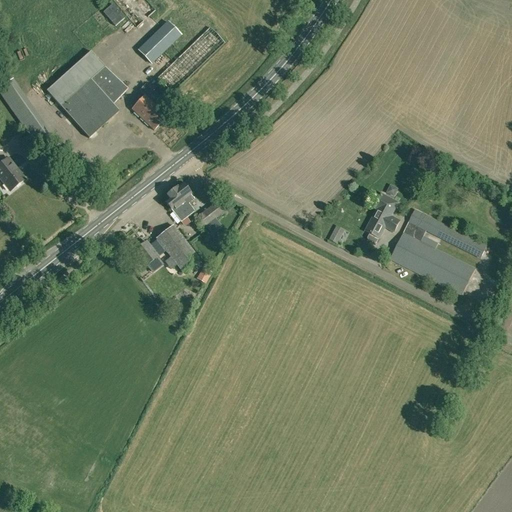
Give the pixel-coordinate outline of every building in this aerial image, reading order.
[(124,18),(112,4),(103,12),(115,26),(124,18)] [(151,64),(181,35),(167,22),(138,50),(151,64)] [(172,93),(224,43),(209,27),(157,78),(172,93)] [(90,52),(46,92),(89,139),(119,111),(112,105),(129,90),(106,65),(104,67),(90,52)] [(12,107),(22,101),(24,104),(29,101),(16,80),(2,89),(12,107)] [(153,130),(166,117),(145,95),(131,109),(153,130)] [(56,145),(62,139),(56,133),(49,139),(56,145)] [(0,178),(10,191),(25,180),(9,158),(1,164),(0,163),(0,178)] [(76,181),(82,175),(77,170),(71,176),(76,181)] [(172,191),(190,215),(195,211),(189,204),(194,199),(190,194),(182,183),(172,191)] [(190,215),(172,191),(165,196),(168,200),(165,202),(170,210),(171,210),(180,222),(190,215)] [(397,203),(381,194),(374,208),(377,209),(374,214),(387,222),(391,216),(397,203)] [(200,233),(227,212),(218,201),(192,222),(200,233)] [(416,210),(391,260),(462,296),(475,270),(462,264),(421,243),(426,232),(480,260),(488,246),(416,210)] [(387,222),(374,214),(365,231),(370,234),(367,238),(368,240),(374,243),(376,243),(385,227),(394,232),(400,220),(391,216),(387,222)] [(219,220),(210,227),(216,234),(225,227),(219,220)] [(182,271),(199,258),(173,226),(156,239),(158,241),(150,247),(146,242),(133,252),(145,267),(166,251),(182,271)] [(209,285),(216,273),(211,270),(204,282),(209,285)]
